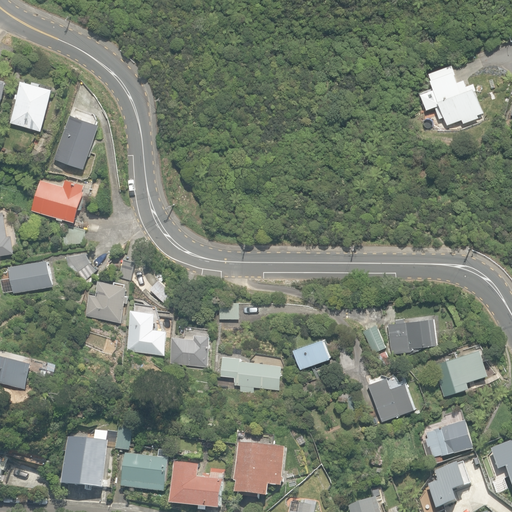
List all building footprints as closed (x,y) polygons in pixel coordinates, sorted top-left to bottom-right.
[(453,65),(429,74),(433,83),(440,102),(435,104),(441,120),(446,118),(449,126),(463,121),(464,125),(480,119),(479,116),(486,113),(478,90),(477,91),(475,85),(469,86),(467,81),(461,83),(457,73),(456,73),(453,65)] [(12,123),(42,131),(53,90),(41,87),(42,84),(34,82),(34,85),(23,82),(19,95),(17,95),(16,98),(18,99),(12,123)] [(56,159),(85,169),(100,125),(70,115),(56,159)] [(65,219),(77,222),(85,192),(83,191),(85,185),(65,180),(64,186),(41,180),(33,210),(60,217),(60,219),(64,220),(65,219)] [(0,212),(0,261),(2,261),(1,255),(14,253),(12,236),(7,236),(4,212),(0,212)] [(63,227),(64,246),(85,243),(87,227),(63,227)] [(68,256),(73,275),(91,265),(88,253),(68,256)] [(119,277),(131,280),(136,262),(124,259),(119,277)] [(9,267),(14,294),(54,286),(49,260),(9,267)] [(91,265),(73,275),(82,283),(97,271),(91,265)] [(87,315),(122,322),(126,303),(129,303),(130,296),(128,295),(130,286),(101,280),(98,293),(96,293),(95,295),(91,294),(87,315)] [(151,288),(165,302),(174,294),(160,280),(151,288)] [(173,313),(184,315),(189,295),(177,292),(173,313)] [(215,318),(239,319),(240,303),(216,302),(215,318)] [(127,351),(166,355),(168,331),(155,329),(157,313),(132,310),(127,351)] [(389,324),(392,354),(419,351),(419,348),(438,345),(434,319),(405,322),(405,319),(396,320),(396,323),(389,324)] [(361,332),(371,354),(387,347),(377,325),(361,332)] [(208,367),(212,336),(210,336),(211,328),(186,326),(185,338),(174,337),(171,363),(208,367)] [(295,349),(302,369),(333,358),(326,338),(295,349)] [(379,368),(390,364),(386,352),(375,356),(379,368)] [(9,384),(25,389),(32,363),(0,354),(0,383),(8,386),(9,384)] [(460,355),(434,362),(441,384),(434,387),(437,397),(470,387),(460,355)] [(242,390),(252,391),(253,387),(280,390),(283,366),(241,361),(241,358),(224,356),(222,375),(236,377),(235,384),(243,385),(242,390)] [(369,384),(383,421),(416,408),(407,383),(392,388),(387,377),(369,384)] [(476,446),(468,417),(426,431),(428,438),(426,438),(428,446),(431,445),(437,462),(443,460),(441,455),(476,446)] [(130,450),(133,426),(119,424),(118,431),(118,438),(116,449),(130,450)] [(108,432),(96,430),(95,440),(69,438),(65,485),(105,489),(109,442),(110,442),(110,439),(112,437),(118,438),(118,431),(108,430),(108,432)] [(239,496),(260,498),(260,496),(268,497),(270,485),(282,487),(282,482),(283,483),(283,482),(284,479),(283,479),(286,449),(239,443),(235,482),(237,482),(236,493),(240,494),(239,496)] [(511,444),(493,451),(500,471),(510,468),(511,474),(511,444)] [(122,487),(165,492),(170,451),(159,450),(158,458),(126,454),(122,487)] [(200,510),(207,511),(208,508),(221,510),(224,481),(198,478),(199,466),(175,463),(171,504),(200,507),(200,510)] [(382,511),(378,498),(350,506),(351,511),(382,511)] [(315,511),(317,503),(306,501),(306,505),(293,503),(291,511),(315,511)]
